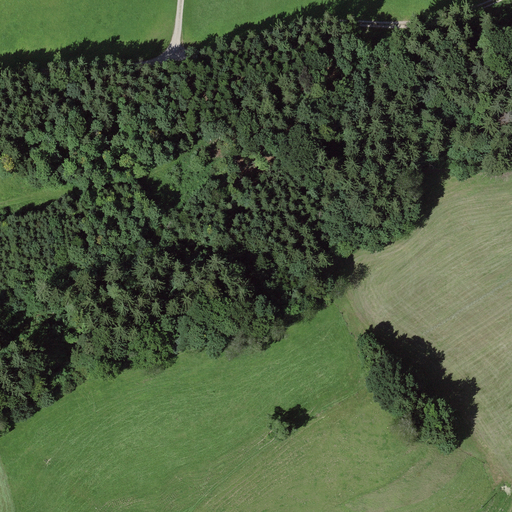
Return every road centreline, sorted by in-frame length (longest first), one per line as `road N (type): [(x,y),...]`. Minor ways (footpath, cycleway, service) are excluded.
road 1 (track): [(166,64),(320,21),(433,25),(498,0)]
road 2 (track): [(181,0),(166,64),(0,86)]
